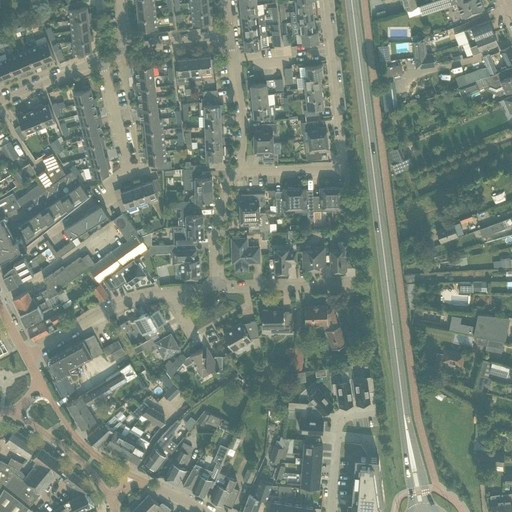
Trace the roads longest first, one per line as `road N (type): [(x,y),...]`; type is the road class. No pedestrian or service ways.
road 1 (secondary): [(410,452),(351,0)]
road 2 (residential): [(236,170),(342,166),(325,0)]
road 3 (residential): [(24,357),(135,297),(168,290)]
road 4 (residential): [(213,287),(351,282)]
road 5 (residential): [(16,412),(91,474),(111,504)]
road 6 (residential): [(111,181),(127,170),(98,60)]
road 7 (residential): [(236,170),(239,107),(227,39)]
road 8 (residential): [(131,479),(77,439),(40,387)]
road 9 (residential): [(328,511),(338,423),(372,410)]
road 10 (residential): [(213,287),(216,224),(236,170)]
